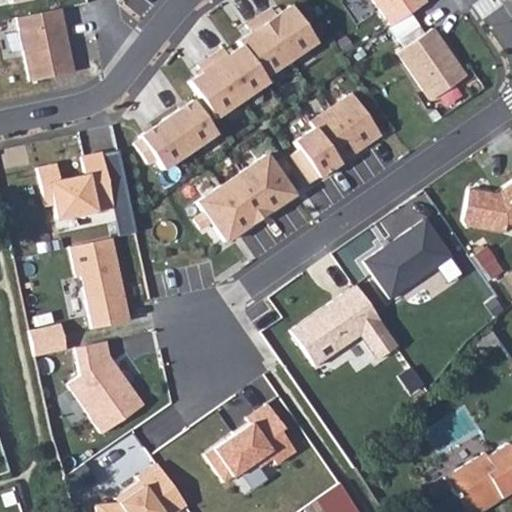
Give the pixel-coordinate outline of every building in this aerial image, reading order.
[(424,0),(371,0),(389,26),(411,11),(425,1),(424,0)] [(293,6),(240,40),(243,44),(265,78),(317,44),(293,6)] [(58,7),(14,17),(28,80),(72,71),(58,7)] [(411,11),(389,26),(403,47),(425,31),(411,11)] [(403,47),(396,52),(429,99),(436,94),(453,82),(462,75),(429,28),(425,31),(403,47)] [(265,78),(243,44),(187,81),(199,98),(213,120),(269,84),(265,78)] [(453,82),(436,94),(445,108),(462,96),(453,82)] [(352,90),(309,119),(315,128),(296,140),(319,174),(380,134),(352,90)] [(199,98),(139,136),(163,172),(222,134),(213,120),(199,98)] [(52,164),(35,168),(43,205),(51,203),(54,217),(109,205),(98,152),(79,156),(83,175),(56,180),(52,164)] [(268,152),(193,202),(201,213),(208,224),(222,244),(297,194),(283,174),(276,163),(268,152)] [(78,157),(59,159),(60,173),(80,170),(78,157)] [(284,157),(276,163),(283,174),(292,168),(284,157)] [(511,181),(493,194),(466,189),(461,220),(465,226),(502,233),(504,224),(511,225),(511,181)] [(208,224),(201,213),(191,220),(198,231),(208,224)] [(421,219),(363,260),(389,297),(447,257),(421,219)] [(107,238),(67,246),(73,275),(78,276),(88,327),(112,323),(109,306),(121,304),(107,238)] [(483,249),(472,256),(489,280),(499,274),(483,249)] [(354,284),(288,330),(312,364),(356,334),(375,360),(396,345),(354,284)] [(57,324),(26,331),(32,357),(63,351),(57,324)] [(102,340),(72,347),(78,375),(65,384),(98,432),(140,404),(105,354),(102,340)] [(264,402),(243,417),(247,422),(201,452),(221,481),(252,460),(255,465),(269,456),(273,462),(291,449),(277,428),(281,426),(264,402)] [(511,490),(511,456),(505,446),(484,459),(481,455),(442,481),(454,499),(462,511),(471,511),(496,496),(499,500),(511,490)] [(154,462),(134,476),(137,481),(123,490),(126,495),(116,502),(93,503),(93,511),(169,511),(182,504),(154,462)] [(356,511),(337,480),(313,497),(322,511),(356,511)] [(496,496),(471,511),(479,511),(499,500),(496,496)] [(438,511),(462,511),(454,499),(437,510),(438,511)]
